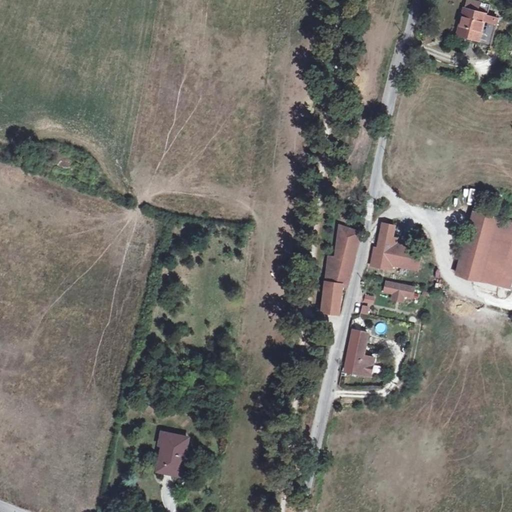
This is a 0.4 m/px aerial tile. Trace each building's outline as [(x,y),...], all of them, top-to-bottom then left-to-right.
[(459,35),(479,40),(480,36),(493,39),(499,19),(466,10),(459,35)] [(480,36),(479,40),(478,44),(491,47),(493,39),(480,36)] [(511,222),(475,212),(471,226),(468,238),(458,274),(482,280),(500,285),(511,240),(511,222)] [(393,227),(382,226),(379,251),(375,251),(373,268),(392,271),(393,266),(418,269),(421,253),(411,252),(412,248),(395,245),(391,245),(392,239),(393,227)] [(343,285),(348,286),(361,234),(358,233),(342,228),(337,259),(329,258),(324,312),(340,315),(343,285)] [(511,280),(511,240),(500,285),(510,288),(511,280)] [(387,283),(385,292),(412,298),(414,289),(387,283)] [(373,304),(374,296),(363,294),(362,302),(373,304)] [(355,331),(349,360),(363,363),(365,356),(370,334),(355,331)] [(376,359),(365,356),(363,363),(349,360),(347,371),(371,377),(376,359)] [(160,445),(164,446),(158,471),(182,476),(190,438),(162,432),(160,445)]
